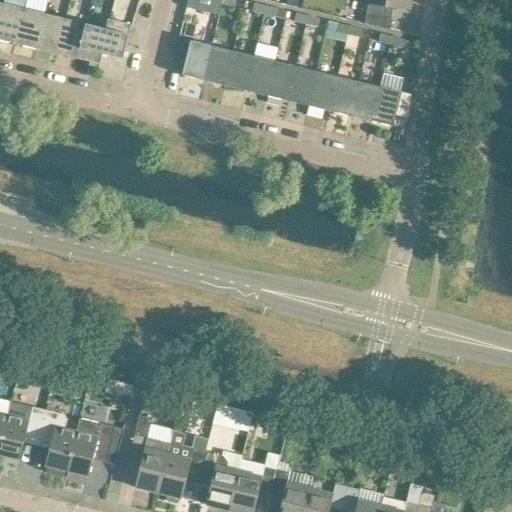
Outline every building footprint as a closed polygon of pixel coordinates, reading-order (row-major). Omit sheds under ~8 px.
[(60,0),(57,15),(69,17),(71,0),(60,0)] [(222,5),(222,4),(222,0),(188,0),(186,8),(219,16),(221,5),(222,5)] [(367,0),(367,5),(365,25),(389,31),(392,8),(403,10),(403,9),(408,10),(409,0),(367,0)] [(2,4),(0,14),(0,40),(15,44),(23,9),(2,4)] [(251,11),(264,14),(266,6),(253,4),(251,11)] [(266,6),(264,14),(275,17),(277,9),(266,6)] [(23,9),(15,44),(36,49),(44,14),(23,9)] [(44,14),(36,49),(57,54),(65,19),(44,14)] [(293,21),(306,25),(308,17),(295,14),(293,21)] [(308,17),(306,25),(317,27),(319,19),(308,17)] [(65,19),(57,54),(77,59),(86,25),(65,19)] [(107,30),(101,54),(102,55),(122,60),(131,25),(110,20),(108,20),(105,29),(107,30)] [(293,22),(291,31),(303,34),(305,25),(293,22)] [(336,32),(348,35),(350,27),(337,24),(336,32)] [(86,25),(77,59),(90,62),(88,70),(98,72),(102,55),(101,54),(107,30),(105,29),(86,25)] [(360,37),(362,30),(350,27),(348,35),(360,37)] [(378,42),(390,45),(392,37),(380,34),(378,42)] [(403,40),(392,37),(390,45),(402,48),(403,40)] [(190,41),(187,52),(182,75),(203,81),(212,46),(190,41)] [(178,44),(175,56),(186,58),(188,46),(178,44)] [(203,81),(224,86),(233,52),(212,46),(203,81)] [(233,52),(224,86),(245,91),(254,57),(233,52)] [(245,91),(266,96),(275,62),(254,57),(245,91)] [(266,96),(287,101),(296,67),(275,62),(266,96)] [(296,67),(287,101),(308,106),(317,72),(296,67)] [(308,106),(329,111),(338,77),(317,72),(308,106)] [(338,77),(329,111),(350,117),(359,82),(338,77)] [(350,117),(371,122),(380,87),(359,82),(350,117)] [(393,127),(396,115),(408,118),(411,95),(401,92),(380,87),(371,122),(393,127)] [(124,384),(121,394),(130,397),(132,386),(124,384)] [(182,397),(179,411),(192,414),(195,400),(182,397)] [(0,399),(0,444),(7,415),(10,405),(10,402),(0,399)] [(37,441),(45,410),(32,407),(31,410),(10,405),(7,415),(0,444),(0,454),(20,459),(25,438),(37,441)] [(226,409),(218,413),(222,420),(229,417),(226,409)] [(65,470),(67,471),(76,432),(65,429),(67,420),(64,415),(45,410),(37,441),(50,444),(45,466),(48,466),(47,472),(62,476),(65,470)] [(147,438),(152,419),(139,415),(128,458),(141,461),(135,487),(158,493),(170,444),(170,443),(147,438)] [(86,476),(89,476),(94,455),(116,461),(123,429),(79,419),(76,432),(67,471),(69,471),(68,478),(83,481),(86,476)] [(170,444),(158,493),(167,495),(167,498),(168,501),(176,503),(178,501),(179,498),(181,499),(184,488),(188,473),(200,476),(206,452),(193,449),(193,448),(182,445),(170,442),(170,443),(170,444)] [(206,452),(200,476),(212,479),(210,485),(206,505),(229,510),(238,472),(226,468),(227,463),(222,456),(221,456),(218,455),(206,452)] [(430,460),(428,470),(439,473),(442,463),(430,460)] [(238,472),(229,510),(235,511),(253,511),(259,490),(271,493),(277,470),(264,467),(261,477),(238,472)] [(277,470),(271,493),(283,496),(279,511),(303,511),(310,489),(287,483),(289,473),(277,470)] [(310,489),(303,511),(328,511),(330,507),(342,510),(348,487),(335,484),(332,495),(310,489)] [(381,506),(379,511),(416,511),(422,492),(423,487),(410,484),(406,502),(383,497),(381,506)] [(348,487),(342,510),(348,511),(379,511),(381,506),(358,501),(360,490),(348,487)] [(419,505),(416,511),(430,511),(435,496),(422,492),(419,505)]
